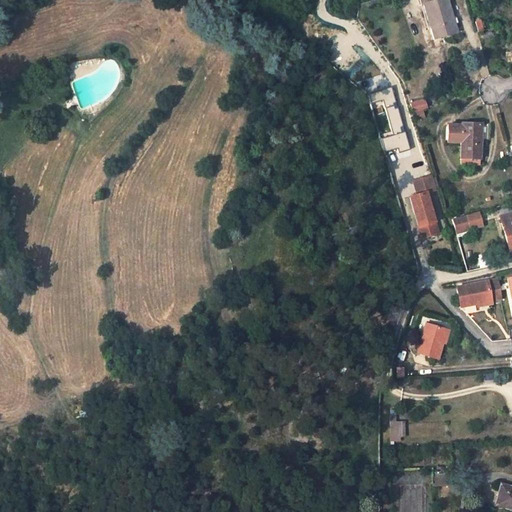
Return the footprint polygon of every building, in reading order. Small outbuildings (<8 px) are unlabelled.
[(455,32),(446,0),(418,0),(420,6),(424,4),(434,39),(455,32)] [(475,27),(478,37),(485,35),(481,25),(475,27)] [(410,150),(391,87),(368,93),(372,106),(384,102),(395,140),(382,144),(385,152),(397,149),(398,153),(410,150)] [(420,110),(426,109),(423,100),(410,104),(413,112),(420,110)] [(420,110),(413,112),(415,120),(423,118),(420,110)] [(479,159),(480,140),(481,124),(461,123),(461,125),(448,125),(447,142),(461,143),(460,159),(461,159),(479,159)] [(437,234),(425,193),(435,190),(431,176),(413,181),(417,195),(410,197),(422,238),(437,234)] [(499,217),(511,213),(511,206),(497,211),(499,217)] [(466,216),(470,229),(482,226),(478,212),(466,216)] [(511,213),(499,217),(509,250),(511,249),(511,213)] [(455,233),(470,229),(466,216),(452,220),(455,233)] [(501,299),(497,279),(456,287),(457,288),(457,292),(460,307),(477,304),(491,301),(501,299)] [(473,306),(462,309),(463,315),(474,312),(473,306)] [(446,330),(425,324),(417,353),(437,359),(442,343),(446,330)] [(84,400),(78,401),(79,408),(86,407),(84,400)] [(397,424),(397,425),(394,425),(389,425),(390,437),(399,437),(405,437),(404,423),(397,424)] [(511,488),(500,485),(495,505),(511,509),(511,488)]
